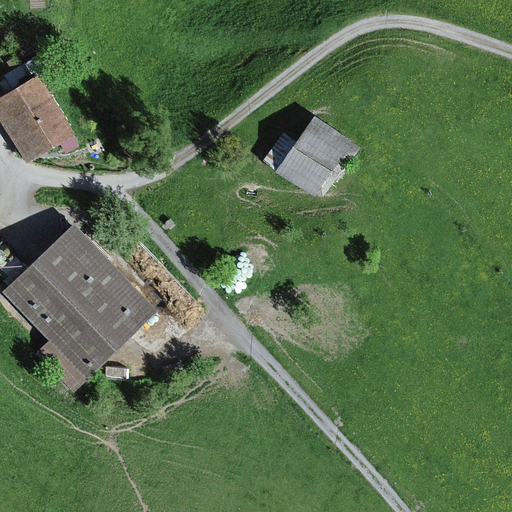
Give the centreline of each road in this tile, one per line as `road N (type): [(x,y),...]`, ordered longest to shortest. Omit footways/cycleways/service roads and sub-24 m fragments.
road 1 (track): [(111,184),(172,165),(363,27),(400,22),(511,52)]
road 2 (track): [(111,184),(400,511)]
road 3 (unclassified): [(0,143),(24,171),(111,184)]
